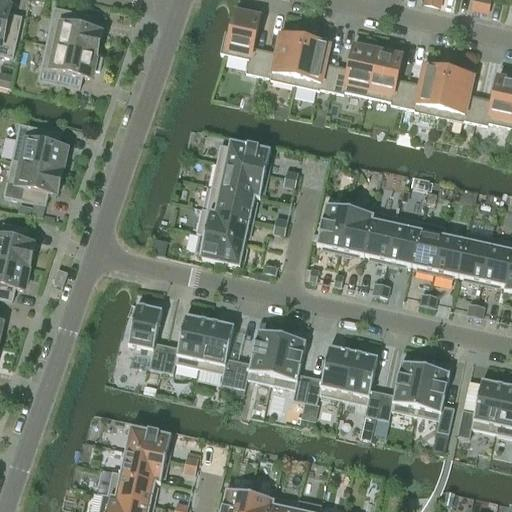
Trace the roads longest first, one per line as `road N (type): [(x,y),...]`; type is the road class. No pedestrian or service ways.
road 1 (residential): [(4,511),(93,256)]
road 2 (residential): [(93,256),(178,11)]
road 3 (residential): [(286,299),(511,348)]
road 4 (residential): [(93,256),(286,299)]
road 5 (residential): [(382,14),(511,44)]
